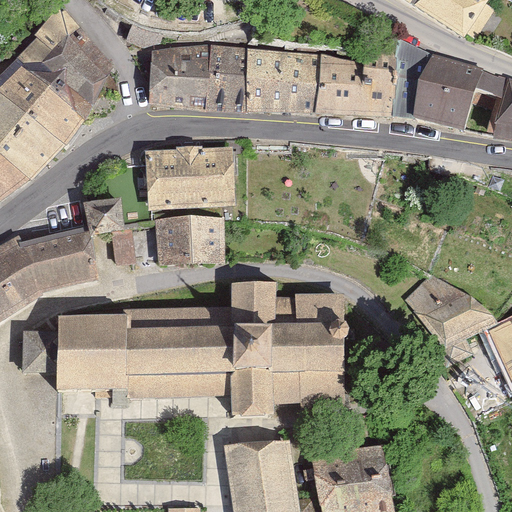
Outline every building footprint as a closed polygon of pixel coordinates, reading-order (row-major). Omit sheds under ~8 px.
[(398,0),(411,8),(416,0),(398,0)] [(467,35),(474,40),(493,12),(485,7),(487,5),(478,0),(416,0),(411,8),(463,42),(467,35)] [(77,75),(107,83),(114,70),(60,11),(36,38),(39,41),(77,75)] [(160,45),(163,35),(133,26),(127,44),(144,50),(160,45)] [(433,54),(397,38),(396,58),(395,75),(394,102),(393,118),(413,120),(419,80),(433,54)] [(61,102),(77,75),(39,41),(18,61),(24,67),(61,102)] [(187,112),(206,115),(211,47),(183,49),(153,54),(150,107),(165,109),(187,112)] [(247,116),(248,51),(211,47),(206,115),(247,116)] [(297,57),(250,51),(248,51),(247,116),(262,116),(315,117),(321,59),(297,57)] [(464,136),(473,105),(483,71),(433,54),(419,80),(413,120),(412,122),(440,130),(462,136),(464,136)] [(396,58),(365,57),(364,66),(362,119),(378,119),(392,120),(392,102),(394,102),(395,75),(396,58)] [(364,66),(357,65),(321,59),(315,117),(362,119),(364,66)] [(0,91),(0,95),(27,118),(0,147),(0,160),(30,184),(66,147),(75,136),(82,124),(61,102),(24,67),(0,91)] [(510,80),(487,74),(483,71),(473,105),(494,111),(487,135),(496,137),(510,80)] [(107,83),(77,75),(61,102),(82,124),(91,117),(99,101),(107,83)] [(511,81),(510,80),(496,137),(495,141),(511,144),(511,81)] [(0,147),(27,118),(0,95),(0,147)] [(147,155),(150,212),(234,208),(232,176),(231,151),(147,155)] [(0,205),(30,184),(0,160),(0,205)] [(494,177),(489,188),(500,192),(504,182),(500,180),(494,177)] [(85,206),(90,234),(91,240),(108,237),(112,236),(126,234),(125,231),(120,201),(100,204),(85,206)] [(159,266),(197,265),(222,264),(221,220),(158,222),(158,227),(158,247),(159,266)] [(125,231),(126,234),(112,236),(118,269),(135,265),(132,230),(125,231)] [(26,249),(18,237),(0,249),(0,322),(18,313),(42,297),(63,292),(98,284),(91,240),(90,234),(26,249)] [(470,297),(433,278),(407,302),(442,347),(433,351),(441,369),(471,355),(465,341),(497,325),(496,323),(491,315),(470,297)] [(126,392),(126,399),(232,398),(232,418),(253,417),(274,417),(274,406),(301,405),(301,411),(344,405),(344,376),(344,352),(343,332),(343,327),(343,297),(296,298),(296,300),(276,300),(276,286),(232,287),(232,310),(125,311),(125,319),(58,320),(59,334),(24,334),(25,374),(59,374),(59,393),(92,392),(126,392)] [(511,325),(491,335),(511,382),(511,325)] [(235,511),(298,511),(289,444),(228,453),(235,503),(235,511)] [(313,460),(321,511),(391,511),(381,449),(313,460)]
